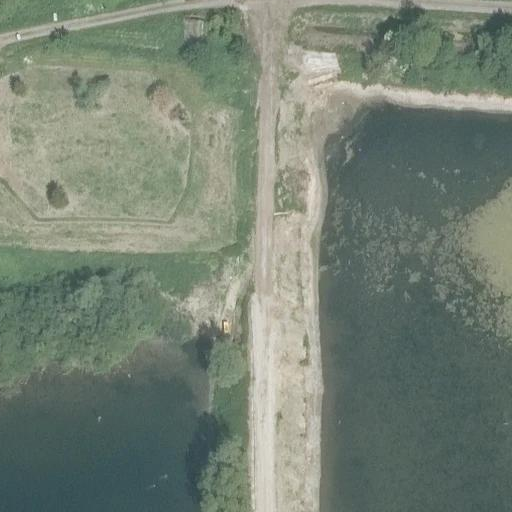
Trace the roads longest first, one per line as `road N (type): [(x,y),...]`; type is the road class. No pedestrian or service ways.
road 1 (track): [(220,0),(0,39)]
road 2 (track): [(511,9),(360,0)]
